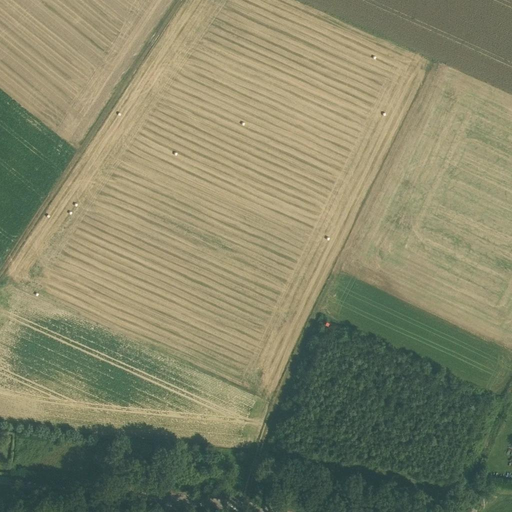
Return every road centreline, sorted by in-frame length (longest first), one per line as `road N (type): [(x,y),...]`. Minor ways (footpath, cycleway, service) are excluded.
road 1 (track): [(240,508),(273,406),(435,60)]
road 2 (track): [(181,0),(0,274)]
road 3 (tertiary): [(183,502),(0,482)]
